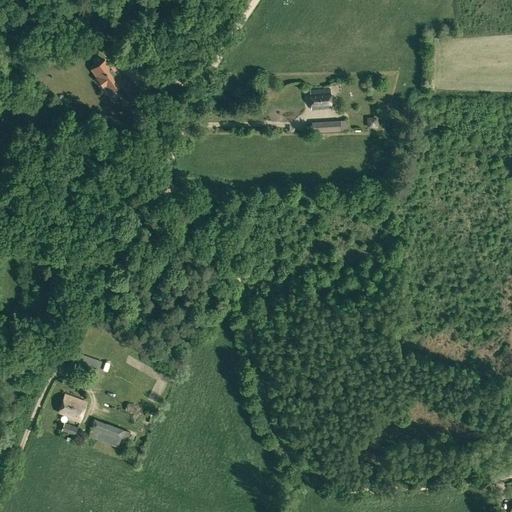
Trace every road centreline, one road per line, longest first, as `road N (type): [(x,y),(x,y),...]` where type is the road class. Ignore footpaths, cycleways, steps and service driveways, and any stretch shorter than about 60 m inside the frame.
road 1 (track): [(511,476),(345,490),(305,477),(270,424),(230,266),(210,234),(156,185)]
road 2 (track): [(156,185),(0,489)]
road 3 (track): [(156,185),(258,0)]
